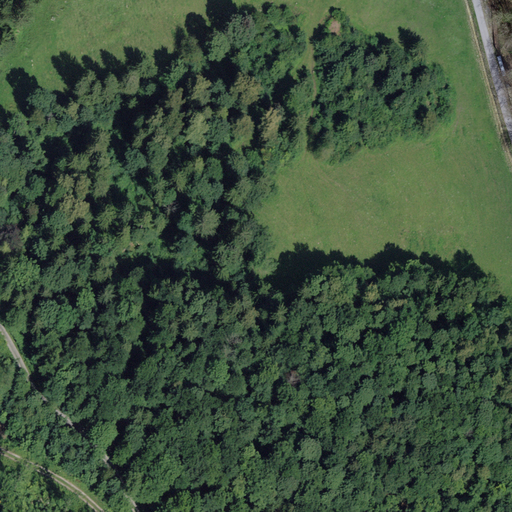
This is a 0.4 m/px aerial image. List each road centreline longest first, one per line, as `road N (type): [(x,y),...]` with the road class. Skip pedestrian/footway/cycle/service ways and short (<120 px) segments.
road 1 (track): [(0,327),(43,403),(96,446),(137,511)]
road 2 (residential): [(511,134),(476,0)]
